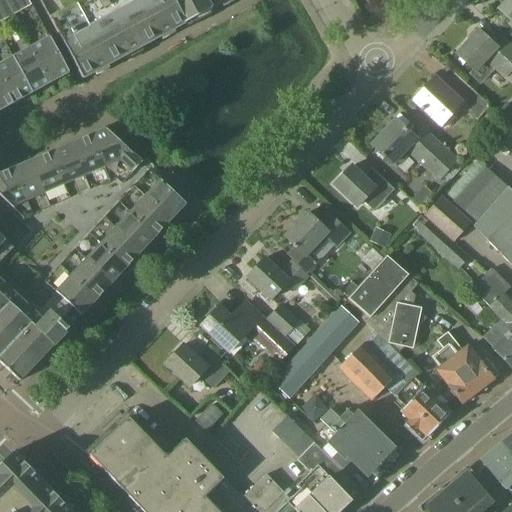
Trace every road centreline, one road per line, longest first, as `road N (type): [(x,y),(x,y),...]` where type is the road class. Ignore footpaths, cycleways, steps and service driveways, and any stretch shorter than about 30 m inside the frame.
road 1 (residential): [(383,71),(42,435)]
road 2 (residential): [(511,404),(388,511)]
